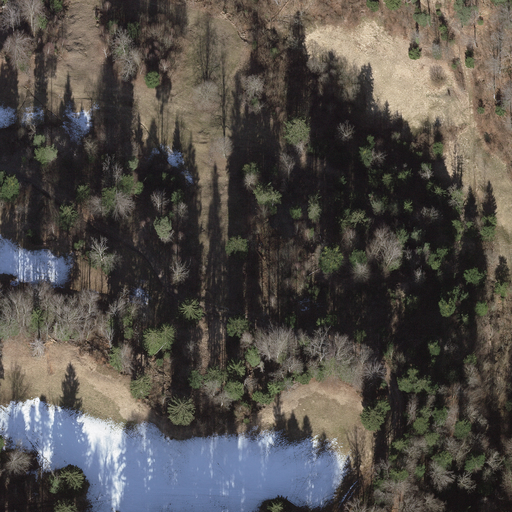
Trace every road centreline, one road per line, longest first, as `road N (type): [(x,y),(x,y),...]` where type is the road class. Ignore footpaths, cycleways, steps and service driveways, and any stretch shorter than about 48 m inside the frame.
road 1 (track): [(343,511),(389,445),(401,377),(370,350),(195,309),(142,250),(0,166)]
road 2 (track): [(414,0),(447,32),(471,81),(471,202),(458,214),(416,208),(269,158)]
